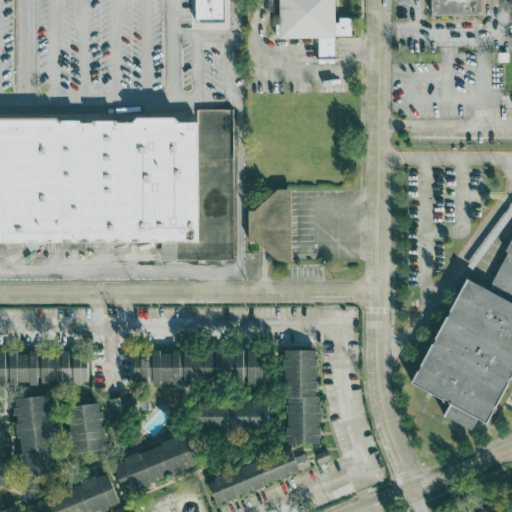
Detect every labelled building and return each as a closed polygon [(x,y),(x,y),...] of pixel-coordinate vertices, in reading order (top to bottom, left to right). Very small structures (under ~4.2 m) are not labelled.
[(227,23),(227,0),(197,0),(197,23),(227,23)] [(280,0),(281,39),(319,39),(320,59),(336,59),(335,38),(352,38),(352,18),(337,19),(337,0),(280,0)] [(427,0),(484,0),(484,8),(428,10),(427,0)] [(0,115),(200,116),(200,234),(0,234),(0,115)] [(294,260),(293,198),(250,198),(250,243),(273,243),(273,261),(294,260)] [(511,373),(487,420),(412,379),(468,277),(488,287),(511,241),(511,373)] [(135,385),(266,381),(265,349),(135,352),(135,385)] [(320,349),(287,350),(288,444),(321,443),(320,349)] [(0,383),(90,384),(90,352),(0,350),(0,383)] [(140,418),(139,397),(110,397),(110,419),(140,418)] [(202,401),(203,436),(272,434),(271,399),(202,401)] [(124,492),(201,469),(192,437),(115,459),(124,492)] [(210,482),(219,504),(311,467),(306,453),(297,456),(294,447),(210,482)] [(121,504),(111,472),(33,502),(35,511),(54,511),(55,511),(96,511),(121,504)]
